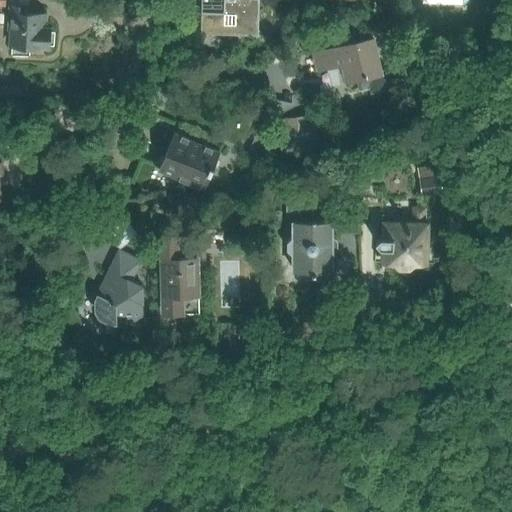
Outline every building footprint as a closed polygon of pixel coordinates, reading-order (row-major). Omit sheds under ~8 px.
[(257,0),(201,0),(200,37),(257,37),(257,0)] [(8,48),(12,48),(11,55),(29,56),(29,46),(48,47),(49,29),(43,29),(44,14),(30,13),(31,6),(8,4),(6,32),(9,32),(8,48)] [(374,37),(310,51),(311,53),(315,70),(315,71),(341,66),(345,84),(347,84),(347,85),(349,93),(370,88),(371,92),(392,87),(387,67),(382,69),(374,37)] [(277,118),(281,143),(318,137),(316,121),(305,122),(304,114),(277,118)] [(275,123),(265,118),(251,148),(262,153),(275,123)] [(158,170),(204,189),(220,153),(174,133),(158,170)] [(444,179),(440,180),(440,176),(419,179),(421,195),(442,192),(442,190),(446,189),(444,179)] [(290,254),(293,253),(293,271),(311,271),(311,274),(319,274),(319,271),(331,271),(331,221),(319,221),(319,218),(311,218),(311,221),(304,221),(304,211),(313,211),(313,194),(288,194),(288,211),(294,211),(293,221),(293,239),(290,239),(287,242),(287,250),(290,254)] [(388,221),(383,226),(382,228),(381,237),(380,237),(375,242),(380,248),(387,248),(386,263),(393,263),(398,269),(409,269),(414,264),(421,264),(421,261),(427,262),(428,229),(424,229),(425,207),(412,207),(412,223),(399,223),(394,228),(388,221)] [(180,257),(179,234),(161,234),(163,313),(198,312),(198,296),(200,296),(198,256),(180,257)] [(130,280),(141,260),(118,249),(96,295),(97,296),(96,300),(96,311),(100,317),(110,322),(114,322),(114,324),(143,323),(142,285),(130,280)] [(261,257),(261,280),(274,280),(275,261),(271,261),(271,257),(261,257)] [(219,336),(234,338),(236,324),(221,322),(219,336)] [(66,473),(66,481),(74,480),(74,472),(66,473)]
